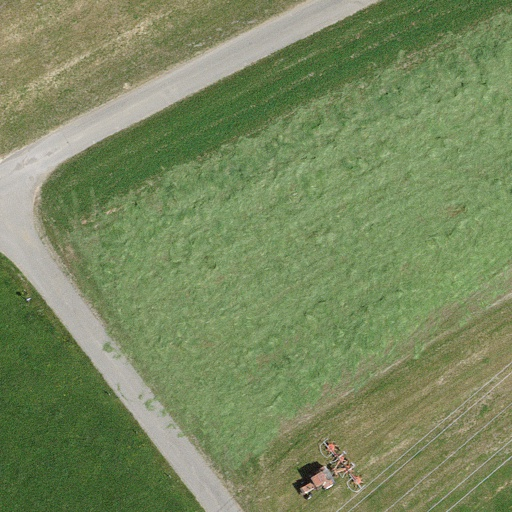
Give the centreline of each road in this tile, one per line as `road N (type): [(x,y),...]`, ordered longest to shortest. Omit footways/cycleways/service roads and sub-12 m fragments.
road 1 (unclassified): [(0,173),(167,77),(330,0)]
road 2 (track): [(0,229),(220,511)]
